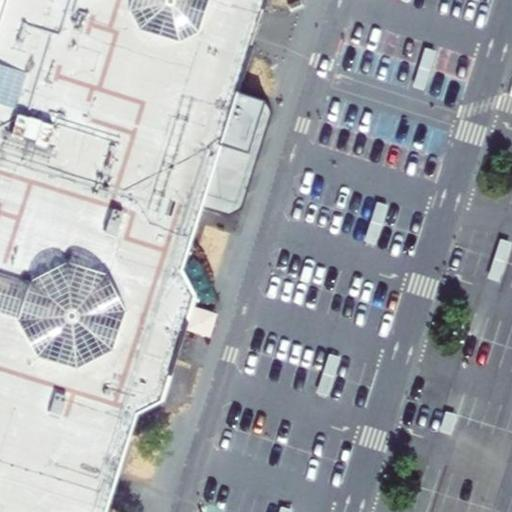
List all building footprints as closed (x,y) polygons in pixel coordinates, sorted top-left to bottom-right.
[(0,0),(0,511),(121,511),(124,505),(135,476),(150,431),(176,420),(180,409),(190,380),(197,359),(213,316),(198,292),(241,171),(290,33),(301,0),(0,0)] [(426,44),(413,87),(424,90),(437,47),(426,44)] [(378,198),(365,241),(376,245),(389,202),(378,198)] [(488,280),(499,283),(511,241),(511,240),(501,237),(488,280)] [(331,350),(318,393),(329,396),(342,353),(331,350)] [(454,388),(440,431),(451,435),(465,392),(454,388)] [(283,503),(279,511),(292,511),(294,506),(283,503)]
